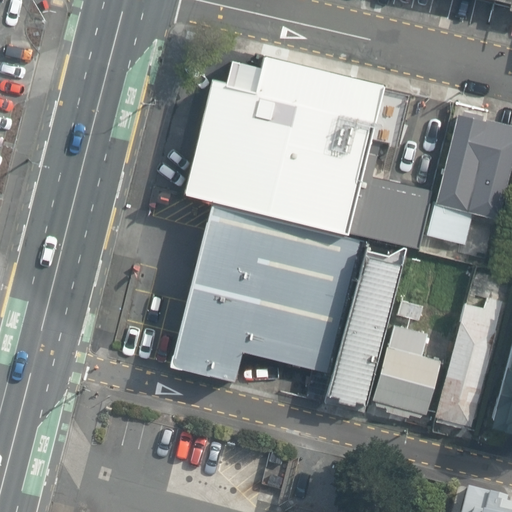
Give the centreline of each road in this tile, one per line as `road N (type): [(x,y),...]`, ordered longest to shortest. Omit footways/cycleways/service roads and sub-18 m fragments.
road 1 (residential): [(38,353),(511,473)]
road 2 (secondary): [(128,0),(38,353)]
road 3 (residential): [(218,0),(511,72)]
road 4 (secondary): [(38,353),(0,506)]
